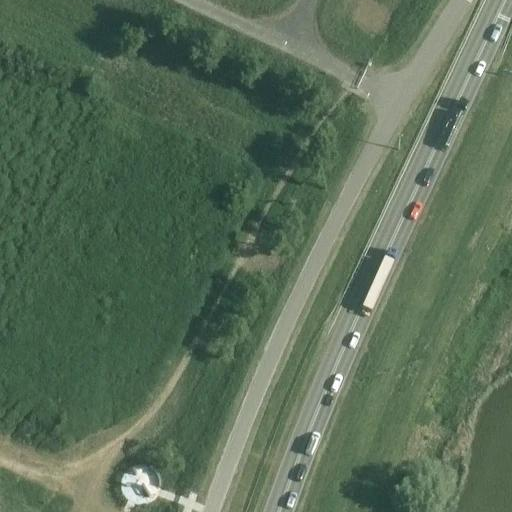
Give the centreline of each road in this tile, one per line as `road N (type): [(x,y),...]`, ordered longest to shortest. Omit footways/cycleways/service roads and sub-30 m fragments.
road 1 (unclassified): [(211,511),(300,290),(460,0)]
road 2 (trunk): [(274,511),(504,0)]
